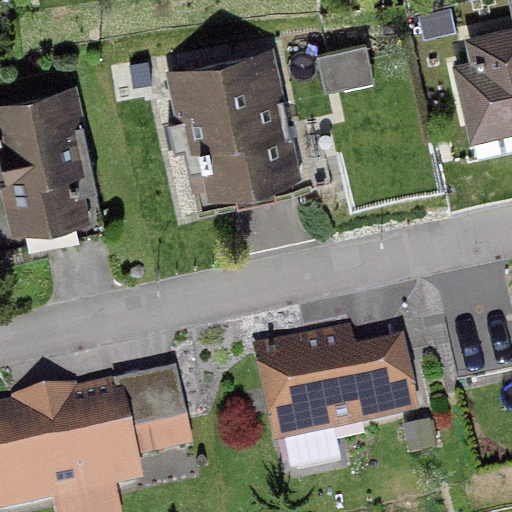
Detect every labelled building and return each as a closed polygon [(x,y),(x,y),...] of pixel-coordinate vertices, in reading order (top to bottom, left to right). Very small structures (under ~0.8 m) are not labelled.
[(511,31),(466,42),(471,66),(454,69),(465,120),(511,109),(511,31)] [(320,93),(369,82),(361,46),(312,57),(320,93)] [(193,208),(210,205),(226,201),(223,189),(293,173),(267,54),(164,76),(174,123),(164,125),(170,151),(180,149),(193,208)] [(35,224),(96,211),(70,92),(0,107),(0,195),(12,252),(40,246),(35,224)] [(403,410),(391,358),(353,366),(346,334),(259,354),(277,437),(403,410)] [(128,478),(109,390),(67,399),(66,395),(15,405),(16,409),(0,412),(0,504),(51,494),(54,511),(110,511),(104,483),(128,478)]
